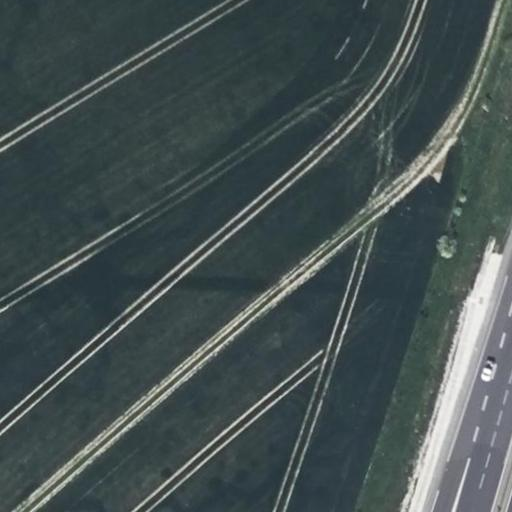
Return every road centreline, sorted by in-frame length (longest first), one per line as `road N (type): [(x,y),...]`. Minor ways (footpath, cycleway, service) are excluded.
road 1 (track): [(31,511),(439,150),(474,96),(506,0)]
road 2 (motorway): [(511,345),(443,511)]
road 3 (motorway): [(511,377),(473,511)]
